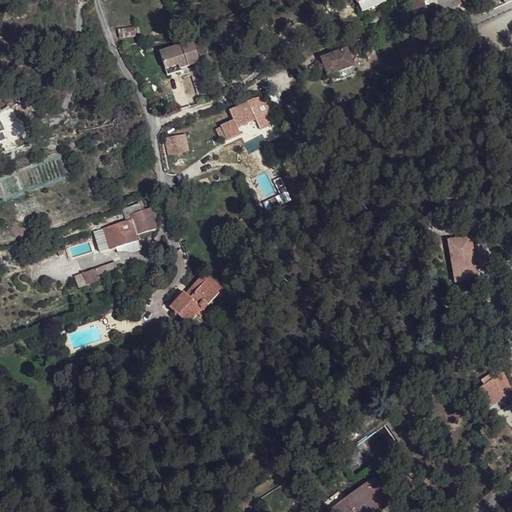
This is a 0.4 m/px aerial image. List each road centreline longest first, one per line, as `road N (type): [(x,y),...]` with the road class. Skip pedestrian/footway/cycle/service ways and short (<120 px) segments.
road 1 (unknown): [(145,107),(274,75),(430,1)]
road 2 (unclassified): [(177,265),(145,107),(94,0)]
road 3 (unknown): [(0,117),(42,121),(62,110),(85,50),(86,0)]
